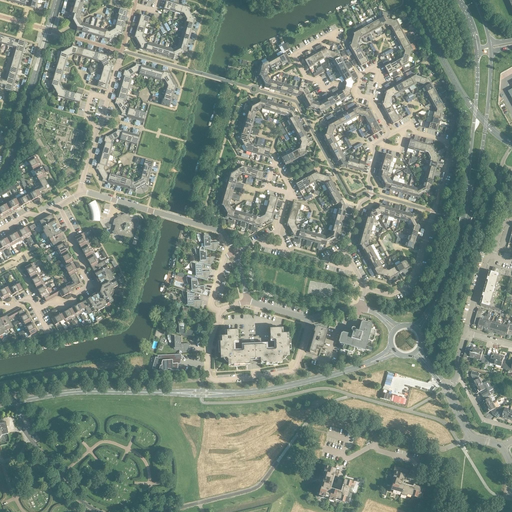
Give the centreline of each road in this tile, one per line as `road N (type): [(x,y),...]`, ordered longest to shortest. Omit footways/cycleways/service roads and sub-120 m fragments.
road 1 (secondary): [(184,392),(77,391),(0,404)]
road 2 (residential): [(236,254),(218,230),(79,189)]
road 3 (secondary): [(469,201),(491,50)]
road 4 (secondary): [(476,51),(469,201)]
road 5 (secondary): [(367,363),(225,393)]
road 6 (residential): [(36,311),(88,285),(59,206)]
road 7 (residential): [(343,249),(369,197),(376,143),(391,134)]
road 8 (residential): [(357,88),(322,89),(294,53),(337,30)]
road 9 (residential): [(365,288),(390,296),(413,284),(431,217)]
